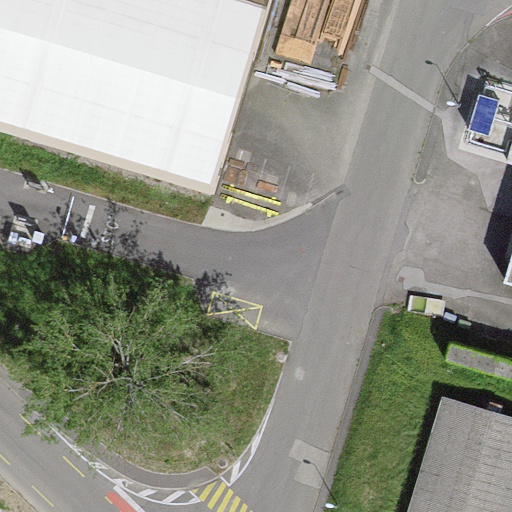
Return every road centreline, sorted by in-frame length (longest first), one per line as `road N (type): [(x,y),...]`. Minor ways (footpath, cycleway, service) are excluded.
road 1 (unclassified): [(456,0),(421,69),(278,511)]
road 2 (unclassified): [(0,419),(96,511)]
